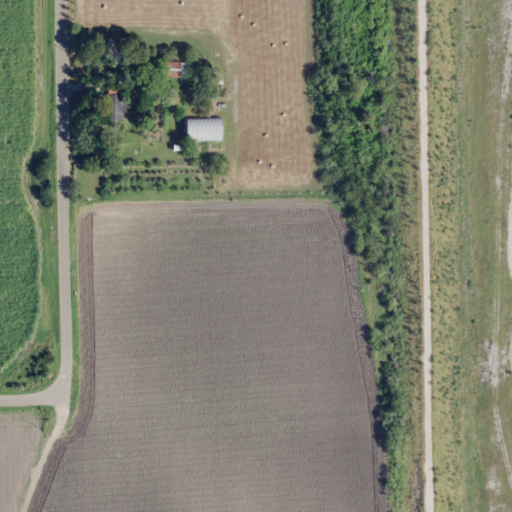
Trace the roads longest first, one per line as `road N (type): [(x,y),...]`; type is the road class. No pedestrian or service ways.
road 1 (residential): [(408,511),(411,178),(422,0)]
road 2 (residential): [(63,398),(57,0)]
road 3 (track): [(23,511),(63,398)]
